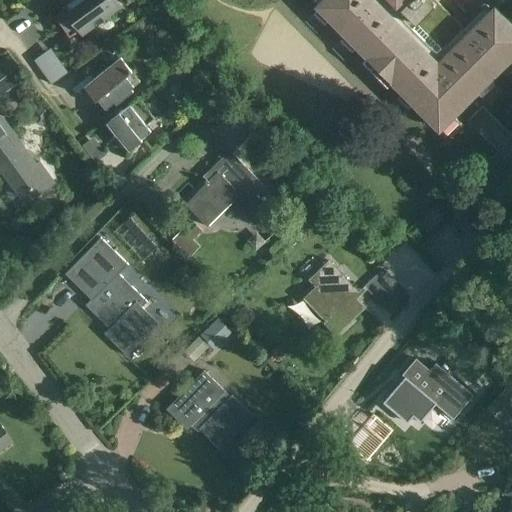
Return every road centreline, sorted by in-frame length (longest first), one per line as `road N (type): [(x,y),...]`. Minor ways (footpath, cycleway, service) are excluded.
road 1 (track): [(511,183),(476,243),(248,511)]
road 2 (track): [(183,135),(0,325)]
road 3 (residential): [(112,483),(0,330)]
